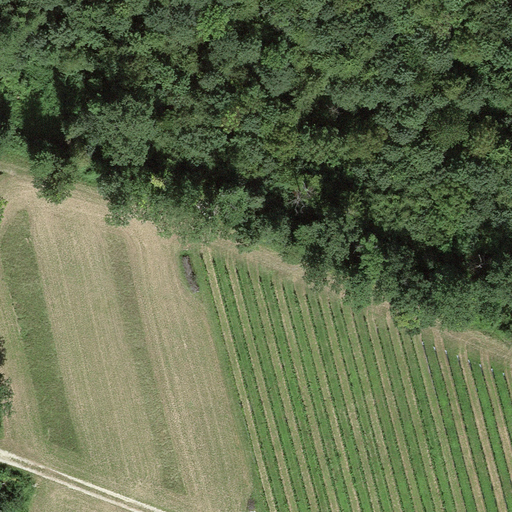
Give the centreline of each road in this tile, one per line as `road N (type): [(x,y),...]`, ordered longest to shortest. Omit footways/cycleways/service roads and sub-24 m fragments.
road 1 (track): [(0,168),(511,356)]
road 2 (track): [(139,511),(0,459)]
